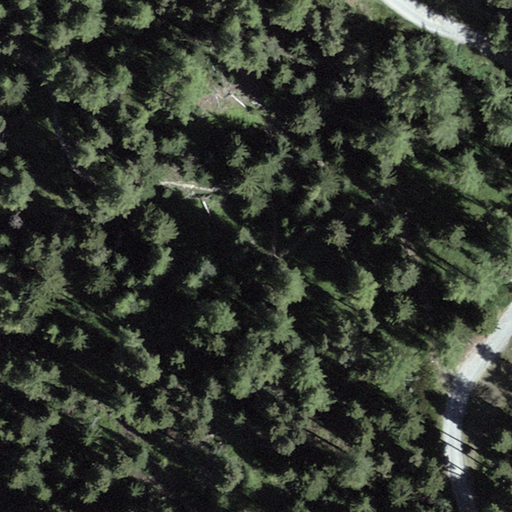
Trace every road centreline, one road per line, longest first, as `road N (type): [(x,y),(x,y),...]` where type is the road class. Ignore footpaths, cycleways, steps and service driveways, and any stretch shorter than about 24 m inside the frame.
road 1 (track): [(460,380),(457,446),(475,511)]
road 2 (track): [(408,0),(511,62)]
